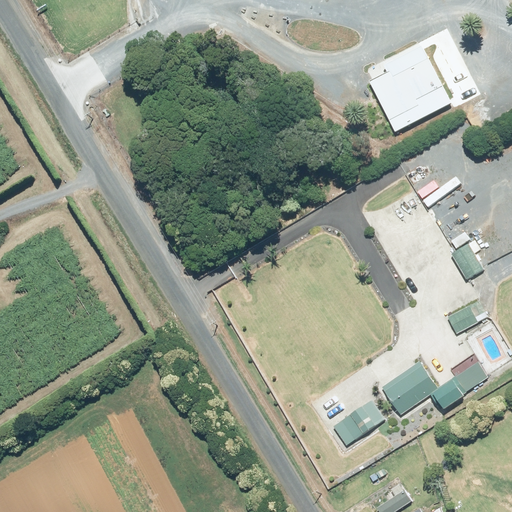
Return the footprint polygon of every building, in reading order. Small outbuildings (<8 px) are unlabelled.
[(427,46),(371,72),(395,123),(451,98),(427,46)] [(481,252),(477,243),(453,257),(468,283),(484,274),(474,256),(481,252)] [(479,301),(447,317),(457,337),(489,321),(479,301)] [(417,352),(379,375),(397,405),(435,382),(417,352)] [(489,380),(478,365),(458,380),(468,395),(489,380)] [(465,398),(452,383),(434,397),(447,413),(465,398)] [(364,395),(328,418),(341,437),(377,414),(364,395)] [(400,511),(412,505),(405,494),(379,511),(400,511)]
